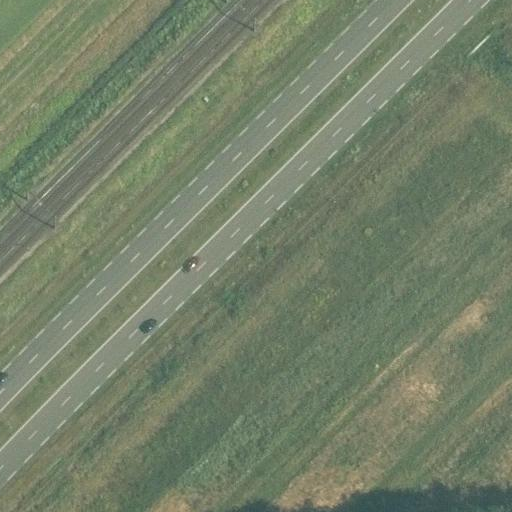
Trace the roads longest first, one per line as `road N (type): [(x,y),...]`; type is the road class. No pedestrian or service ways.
road 1 (primary): [(0,471),(470,0)]
road 2 (primary): [(392,0),(0,396)]
